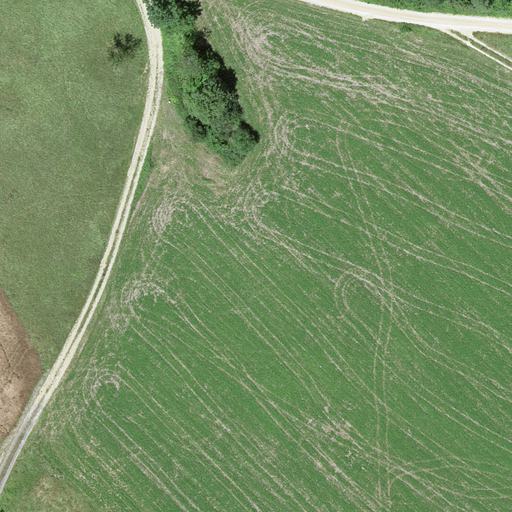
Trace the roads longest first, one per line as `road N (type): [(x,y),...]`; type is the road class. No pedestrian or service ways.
road 1 (track): [(0,486),(88,321),(149,136),(157,95),(144,0)]
road 2 (track): [(319,0),(511,30)]
